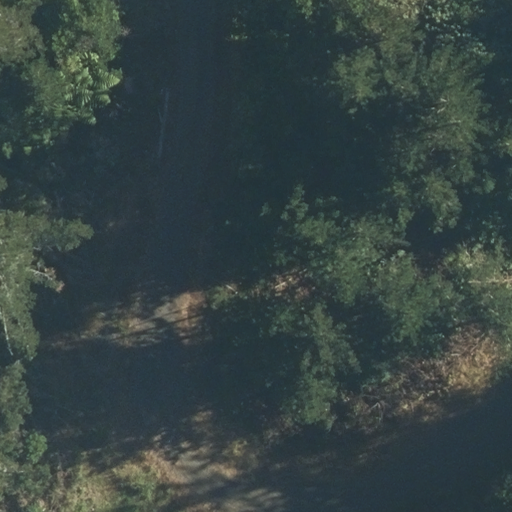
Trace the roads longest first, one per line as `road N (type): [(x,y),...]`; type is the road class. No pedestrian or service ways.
road 1 (track): [(166,0),(118,135),(94,346),(101,461),(190,511)]
road 2 (track): [(295,511),(351,496),(511,381)]
